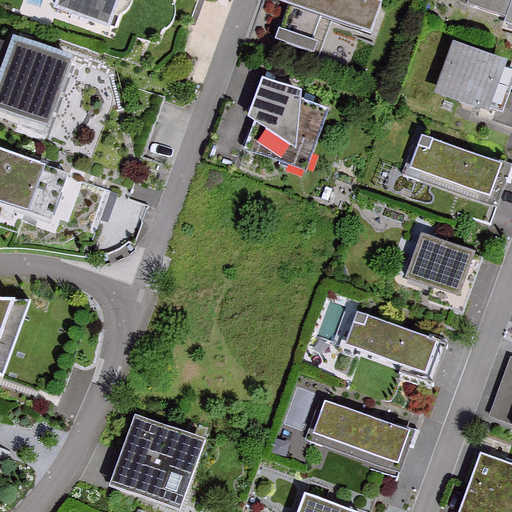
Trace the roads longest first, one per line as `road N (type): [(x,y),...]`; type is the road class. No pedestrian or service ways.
road 1 (residential): [(126,315),(148,286),(254,0)]
road 2 (residential): [(429,511),(511,282)]
road 3 (residential): [(32,511),(95,420),(126,315)]
road 4 (residential): [(126,315),(115,293),(35,263),(0,263)]
